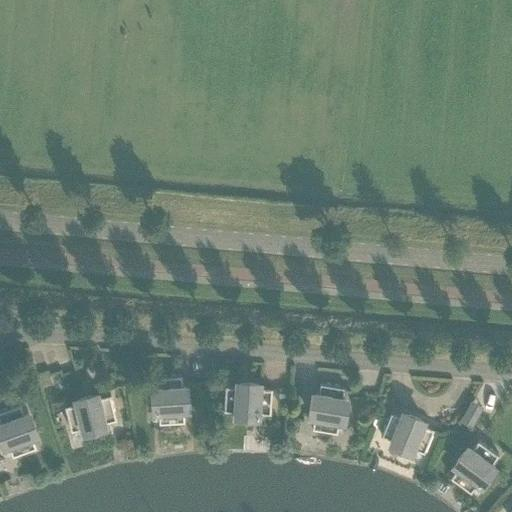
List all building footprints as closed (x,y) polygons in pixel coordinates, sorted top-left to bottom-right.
[(151,395),(151,400),(152,404),(154,411),(155,412),(158,412),(158,423),(184,421),(183,411),(186,411),(187,409),(188,402),(189,398),(188,393),(185,386),(184,385),(182,385),(181,374),(156,376),(156,386),(154,387),(153,387),(151,395)] [(225,385),(223,411),(234,411),(234,414),(242,417),(246,418),(251,418),(258,416),(260,416),(260,413),(270,413),(271,388),(261,387),(261,385),(260,384),(253,381),(249,381),(244,381),(236,383),(235,383),(235,386),(225,385)] [(309,404),(309,409),(310,415),(310,417),(313,418),(311,428),(337,432),(338,422),(341,422),(342,421),(345,415),(346,410),(347,406),(346,398),(345,397),(343,396),(344,386),(319,382),(317,392),(315,392),(314,392),(311,400),(309,404)] [(74,403),(64,406),(70,431),(81,428),(81,430),(82,431),(90,431),(95,431),(99,429),(105,425),(107,424),(106,421),(116,419),(110,394),(100,397),(99,394),(97,394),(90,393),(86,394),(81,396),(74,400),(74,401),(74,403)] [(484,406),(472,400),(461,420),(473,427),(484,406)] [(20,403),(0,410),(0,439),(0,440),(5,446),(6,447),(9,446),(12,456),(36,447),(33,437),(35,436),(35,434),(35,428),(34,423),(32,419),(27,413),(26,412),(24,413),(20,403)] [(390,411),(380,434),(390,438),(389,441),(390,441),(396,447),(400,449),(404,450),(411,451),(413,451),(414,448),(424,452),(433,429),(424,425),(425,422),(424,421),(418,416),(414,414),(410,413),(402,412),(401,412),(400,415),(390,411)] [(456,468),(450,477),(470,492),(476,484),(478,485),(480,484),(486,480),(489,477),(491,473),(494,465),(494,464),(492,463),(498,454),(478,439),(471,447),(469,446),(468,446),(462,451),(459,454),(456,458),(454,465),(454,467),(456,468)]
